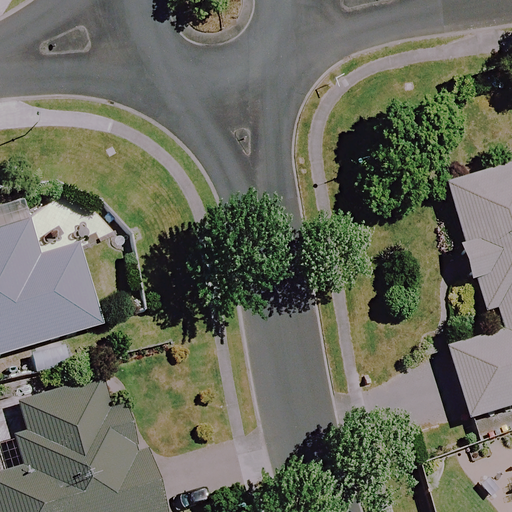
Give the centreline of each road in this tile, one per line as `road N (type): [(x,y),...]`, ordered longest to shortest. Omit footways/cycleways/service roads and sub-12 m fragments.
road 1 (residential): [(323,511),(298,432),(237,85)]
road 2 (residential): [(0,65),(132,28)]
road 3 (residential): [(237,85),(204,87),(173,77),(132,28)]
